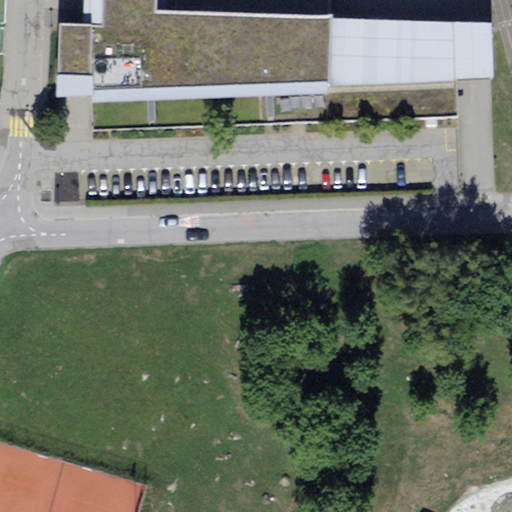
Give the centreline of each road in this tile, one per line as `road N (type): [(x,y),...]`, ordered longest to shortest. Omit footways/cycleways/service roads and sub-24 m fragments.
road 1 (unclassified): [(0,233),(511,216)]
road 2 (residential): [(28,0),(22,143),(0,221)]
